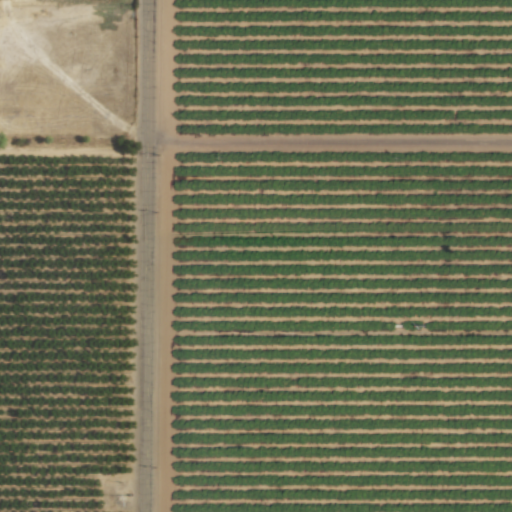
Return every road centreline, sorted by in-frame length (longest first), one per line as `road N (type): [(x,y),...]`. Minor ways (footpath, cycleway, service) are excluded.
road 1 (residential): [(146,511),(148,0)]
road 2 (track): [(148,139),(511,137)]
